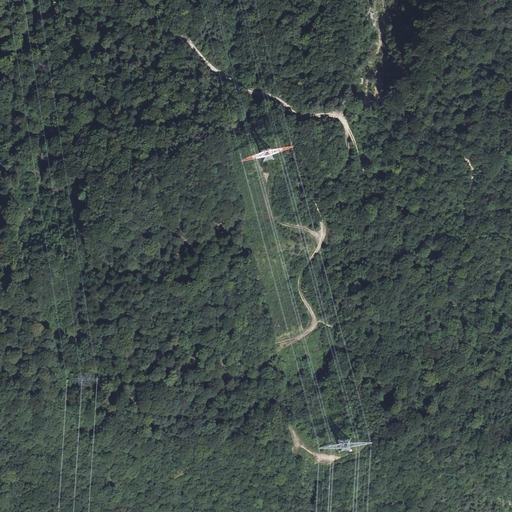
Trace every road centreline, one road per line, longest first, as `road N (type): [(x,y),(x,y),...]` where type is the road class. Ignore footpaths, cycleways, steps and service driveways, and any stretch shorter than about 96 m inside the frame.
road 1 (track): [(65,0),(112,7),(165,29),(226,78),(301,116),(340,119),(366,174),(387,175),(414,154),(465,158),(466,216)]
road 2 (track): [(308,331),(314,318),(298,274),(322,237),(314,197),(346,164),(346,125)]
road 3 (track): [(336,458),(308,453),(281,419),(226,401),(230,389),(301,337)]
road 4 (track): [(105,343),(161,352),(250,349),(301,337)]
